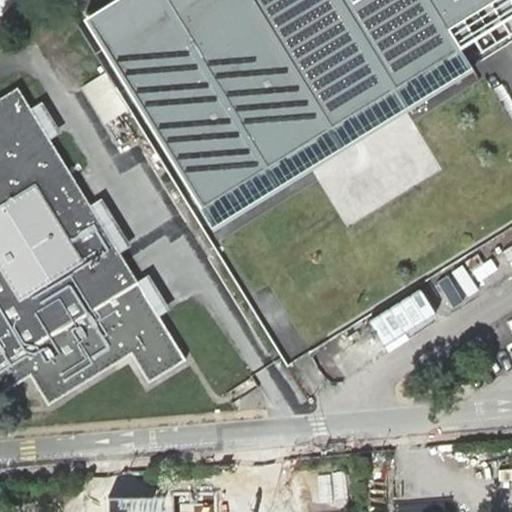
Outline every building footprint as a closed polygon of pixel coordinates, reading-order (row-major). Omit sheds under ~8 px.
[(511,0),(116,0),(85,19),(213,228),(511,43),(511,0)] [(128,107),(106,71),(83,86),(105,122),(128,107)] [(0,364),(75,318),(76,319),(137,281),(17,87),(0,97),(0,364)] [(84,369),(125,343),(131,354),(149,383),(186,360),(137,281),(76,319),(75,318),(0,364),(0,395),(31,376),(49,406),(91,380),(84,369)] [(91,380),(131,354),(125,343),(84,369),(91,380)] [(215,511),(216,494),(107,494),(106,511),(215,511)]
